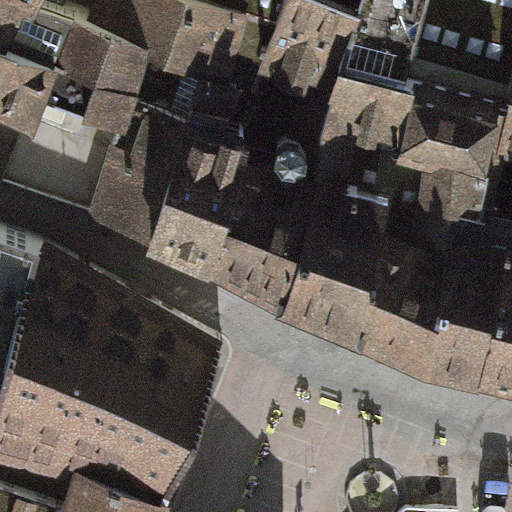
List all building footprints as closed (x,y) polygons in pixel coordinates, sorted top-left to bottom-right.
[(49,188),(94,204),(149,33),(61,0),(0,0),(0,90),(30,106),(4,172),(49,188)] [(124,215),(155,225),(208,62),(223,66),(244,5),(231,0),(230,0),(61,0),(149,33),(94,204),(124,215)] [(216,251),(290,289),(308,225),(314,198),(327,111),(346,48),(361,0),(284,0),(278,18),(264,54),(268,55),(253,94),(242,151),(216,251)] [(230,0),(231,0),(244,5),(278,18),(284,0),(230,0)] [(511,0),(361,0),(346,48),(418,71),(497,91),(509,95),(511,85),(511,0)] [(155,225),(216,251),(242,151),(253,94),(268,55),(264,54),(278,18),(244,5),(223,66),(208,62),(155,225)] [(386,330),(434,351),(438,309),(452,238),(464,191),(474,193),(497,91),(418,71),(346,48),(327,111),(314,198),(308,225),(290,289),(338,310),(386,330)] [(511,85),(509,95),(497,91),(474,193),(464,191),(452,238),(438,309),(434,351),(482,362),(511,369),(511,85)] [(0,171),(4,172),(30,106),(0,90),(0,171)] [(46,233),(0,218),(0,341),(7,343),(46,233)] [(82,452),(168,484),(196,408),(224,332),(135,283),(46,233),(7,343),(0,377),(0,435),(81,457),(82,452)] [(0,511),(160,511),(168,484),(82,452),(81,457),(0,435),(0,511)]
